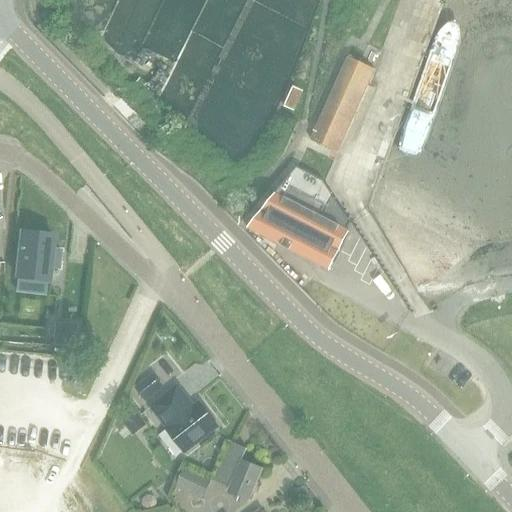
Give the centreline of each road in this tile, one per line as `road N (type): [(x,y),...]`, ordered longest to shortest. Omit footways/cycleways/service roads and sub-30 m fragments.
road 1 (tertiary): [(511,500),(431,417),(289,315),(0,18)]
road 2 (residential): [(351,511),(174,279)]
road 3 (residential): [(174,279),(0,80)]
road 4 (residential): [(174,279),(153,277),(29,164),(0,153)]
